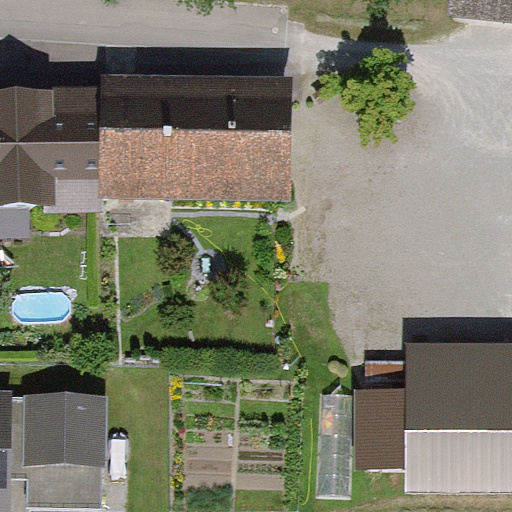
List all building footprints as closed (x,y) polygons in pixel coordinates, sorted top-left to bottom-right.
[(511,0),(448,0),(445,25),(511,33),(511,0)] [(106,82),(106,96),(104,194),(287,198),(289,86),(106,82)] [(106,96),(0,98),(0,207),(104,206),(104,194),(106,96)] [(511,347),(408,347),(407,491),(511,491),(511,347)] [(102,405),(16,401),(12,475),(98,480),(102,405)]
